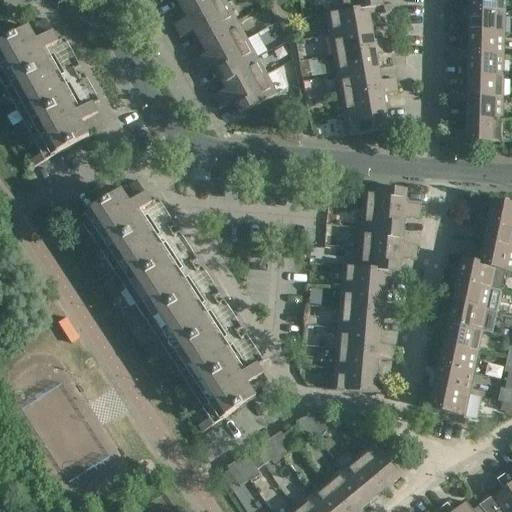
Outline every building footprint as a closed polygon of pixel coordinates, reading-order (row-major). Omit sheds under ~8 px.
[(166,0),(174,0),(179,8),(193,0),(158,0),(160,4),(166,0)] [(173,27),(177,33),(227,5),(223,0),(193,0),(179,8),(186,20),(173,27)] [(336,0),(339,14),(382,6),(380,0),(336,0)] [(468,13),(504,14),(504,0),(468,0),(468,8),(459,8),(459,17),(468,17),(468,13)] [(193,32),(199,44),(236,23),(227,5),(177,33),(180,39),(193,32)] [(325,16),(329,37),(371,30),(369,17),(383,14),(382,9),(382,6),(339,14),(325,16)] [(450,12),(450,17),(459,17),(459,8),(450,8),(450,12)] [(467,34),(503,35),(504,14),(468,13),(468,17),(467,34)] [(0,68),(54,38),(53,35),(45,20),(41,23),(36,25),(39,31),(31,35),(28,30),(0,45),(0,68)] [(193,62),(196,69),(246,41),(236,23),(199,44),(205,55),(193,62)] [(329,37),(332,57),(389,47),(387,40),(373,43),(371,30),(329,37)] [(467,56),(503,57),(503,35),(467,34),(467,51),(458,51),(458,60),(467,60),(467,56)] [(0,68),(0,81),(4,89),(48,65),(40,52),(44,50),(48,48),(64,77),(80,68),(73,55),(69,49),(64,40),(57,43),(55,40),(54,38),(0,68)] [(213,68),(219,80),(256,59),(246,41),(196,69),(200,75),(213,68)] [(332,57),(336,77),(378,70),(376,57),(390,54),(389,47),(332,57)] [(449,55),(449,60),(458,60),(458,51),(449,51),(449,55)] [(466,78),(502,78),(503,57),(467,56),(467,60),(466,78)] [(213,98),(216,104),(266,77),(256,59),(219,80),(225,91),(213,98)] [(4,89),(14,108),(58,84),(48,65),(4,89)] [(336,77),(339,97),(395,88),(394,81),(380,83),(378,70),(336,77)] [(24,125),(34,143),(94,110),(94,109),(92,107),(99,103),(92,90),(89,84),(83,74),(68,83),(84,111),(79,113),(76,116),(68,101),(24,125)] [(266,77),(216,104),(219,111),(232,104),(239,116),(248,111),(276,95),(266,77)] [(466,95),(457,95),(457,103),(465,104),(466,99),(502,100),(502,78),(466,78),(466,95)] [(14,108),(24,125),(68,101),(58,84),(14,108)] [(339,97),(343,117),(385,110),(383,97),(397,95),(395,88),(339,97)] [(448,99),(448,103),(457,103),(457,95),(448,94),(448,99)] [(465,104),(465,121),(501,122),(502,100),(466,99),(465,104)] [(41,156),(32,161),(29,163),(33,169),(83,141),(88,138),(85,133),(93,128),(97,134),(99,132),(105,129),(104,128),(96,114),(94,110),(34,143),(41,156)] [(385,110),(343,117),(346,139),(402,129),(401,121),(387,123),(385,110)] [(449,143),(464,143),(501,144),(511,144),(511,122),(501,122),(465,121),(465,132),(450,132),(449,143)] [(24,125),(22,122),(17,125),(19,128),(20,131),(26,128),(24,125)] [(83,226),(90,237),(148,200),(138,184),(137,182),(134,183),(68,227),(72,233),(83,226)] [(364,188),(362,209),(419,213),(419,206),(405,205),(406,191),(364,188)] [(100,252),(101,254),(143,227),(135,214),(139,212),(143,209),(160,237),(175,227),(168,217),(164,210),(157,199),(150,204),(149,202),(148,200),(90,237),(100,252)] [(477,226),(485,228),(486,224),(511,229),(511,206),(491,202),(487,219),(479,218),(477,226)] [(360,229),(403,233),(404,220),(418,221),(419,213),(362,209),(360,229)] [(468,224),(477,226),(479,218),(470,216),(468,224)] [(485,228),(482,245),(511,251),(511,229),(486,224),(485,228)] [(104,258),(112,272),(154,244),(143,227),(101,254),(102,255),(104,258)] [(359,250),(415,254),(416,247),(402,246),(403,233),(360,229),(359,250)] [(179,233),(164,243),(182,271),(197,261),(190,251),(186,244),(179,233)] [(122,286),(124,289),(165,262),(154,244),(112,272),(122,286)] [(511,251),(482,245),(478,265),(477,266),(496,270),(495,271),(505,274),(511,274),(511,251)] [(357,269),(399,273),(400,260),(414,261),(415,254),(359,250),(357,269)] [(477,266),(478,265),(460,261),(456,283),(491,291),(501,293),(505,274),(495,271),(496,270),(477,266)] [(126,293),(135,306),(177,279),(165,262),(124,289),(126,293)] [(201,267),(186,277),(205,305),(220,296),(213,285),(209,279),(201,267)] [(340,289),(383,292),(384,279),(399,280),(399,273),(357,269),(342,268),(340,289)] [(144,320),(146,323),(188,296),(177,279),(135,306),(144,320)] [(456,283),(451,304),(487,312),(491,291),(456,283)] [(339,309),(396,314),(396,307),(382,306),(383,292),(340,289),(339,309)] [(149,327),(157,340),(199,313),(188,296),(146,323),(146,324),(149,327)] [(209,311),(227,339),(242,330),(236,320),(230,311),(223,301),(209,311)] [(451,304),(447,326),(482,333),(492,335),(496,314),(487,312),(451,304)] [(337,330),(380,333),(381,320),(395,321),(396,314),(339,309),(337,330)] [(166,354),(168,357),(210,330),(199,313),(157,340),(166,354)] [(447,326),(442,347),(478,354),(482,333),(447,326)] [(171,361),(179,374),(221,347),(210,330),(168,357),(169,358),(171,361)] [(335,350),(392,355),(393,348),(379,346),(380,333),(337,330),(335,350)] [(193,395),(202,409),(260,371),(259,370),(257,367),(263,363),(257,353),(253,347),(245,335),(231,345),(249,373),(245,375),(241,378),(232,364),(191,392),(193,395)] [(188,388),(191,392),(232,364),(221,347),(179,374),(188,388)] [(438,364),(437,368),(473,376),(478,354),(442,347),(438,364)] [(334,370),(376,374),(377,361),(392,362),(392,360),(392,355),(335,350),(334,370)] [(437,368),(433,389),(469,397),(473,376),(437,368)] [(332,391),(389,396),(390,388),(375,387),(376,374),(334,370),(332,391)] [(209,420),(198,428),(202,434),(255,399),(252,394),(259,389),(263,394),(266,392),(268,391),(271,389),(265,379),(260,371),(202,409),(209,420)] [(469,397),(433,389),(428,411),(463,419),(464,419),(464,418),(477,420),(481,400),(468,398),(469,397)] [(511,392),(505,390),(503,390),(500,389),(497,403),(502,404),(511,405),(511,392)] [(511,405),(502,404),(500,412),(511,414),(511,405)] [(317,436),(327,430),(320,418),(318,416),(319,415),(318,414),(317,415),(315,412),(315,411),(305,417),(317,436)] [(327,413),(320,418),(327,430),(335,425),(327,413)] [(295,424),(298,427),(305,439),(308,443),(317,436),(305,417),(295,424)] [(359,426),(363,432),(373,424),(369,418),(359,426)] [(389,443),(373,424),(363,432),(374,445),(376,448),(379,452),(389,443)] [(298,444),(305,439),(298,427),(290,432),(298,444)] [(290,432),(283,437),(291,449),(298,444),(290,432)] [(294,453),(291,449),(283,437),(281,433),(271,440),(284,459),(294,453)] [(261,446),(264,450),(272,462),(274,466),(284,459),(271,440),(261,446)] [(401,478),(379,452),(376,448),(374,445),(357,458),(385,491),(401,478)] [(264,466),(272,462),(264,450),(256,454),(264,466)] [(256,454),(249,459),(257,471),(264,466),(256,454)] [(259,474),(257,471),(249,459),(247,456),(237,462),(249,480),(259,474)] [(357,458),(342,471),(369,504),(385,491),(357,458)] [(227,468),(230,472),(238,484),(239,487),(249,480),(237,462),(227,468)] [(342,471),(326,484),(348,511),(359,511),(369,504),(342,471)] [(230,489),(238,484),(230,472),(222,477),(230,489)] [(503,491),(480,506),(484,511),(511,511),(511,480),(508,474),(502,478),(496,482),(503,491)] [(348,511),(326,484),(310,497),(322,511),(348,511)] [(322,511),(310,497),(294,510),(295,511),(322,511)]
